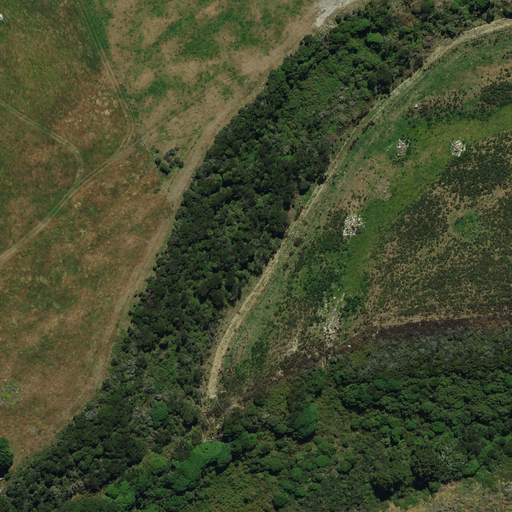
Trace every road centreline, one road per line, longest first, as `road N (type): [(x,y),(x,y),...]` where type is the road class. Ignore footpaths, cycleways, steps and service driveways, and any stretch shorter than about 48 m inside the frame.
road 1 (track): [(78,193),(168,125),(309,40),(349,0)]
road 2 (track): [(0,100),(82,156),(78,193),(0,265)]
